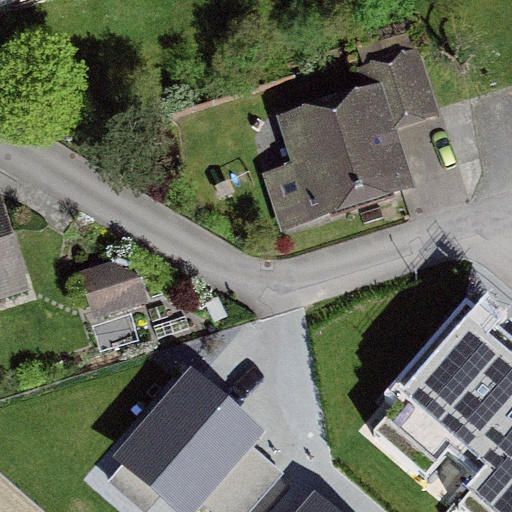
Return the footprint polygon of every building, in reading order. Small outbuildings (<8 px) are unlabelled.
[(375,96),(281,126),(294,168),(267,177),(281,221),(404,182),(387,128),(427,116),(410,63),(369,76),(375,96)] [(0,299),(23,291),(0,226),(0,299)] [(511,511),(511,350),(464,309),(384,402),(396,413),(375,437),(463,511),(511,511)] [(196,511),(259,437),(196,384),(128,465),(184,511),(196,511)] [(326,511),(316,503),(307,511),(326,511)]
